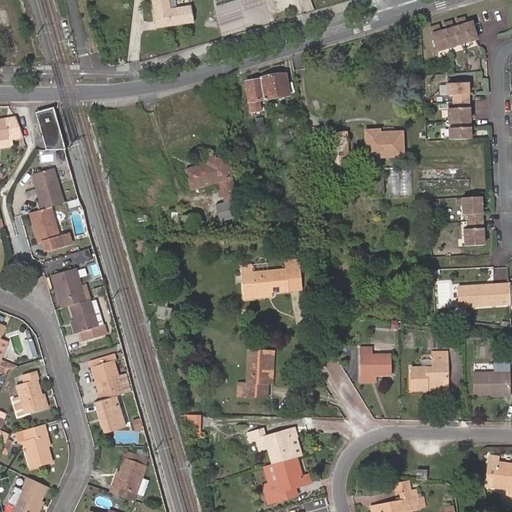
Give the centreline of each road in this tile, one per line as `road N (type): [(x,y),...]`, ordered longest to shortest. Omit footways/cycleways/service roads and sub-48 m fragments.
road 1 (tertiary): [(401,13),(180,80),(0,94)]
road 2 (residential): [(344,511),(339,497),(351,461),(382,433),(511,435)]
road 3 (residential): [(61,511),(82,457),(49,323)]
road 4 (residential): [(31,146),(7,196),(49,323)]
road 5 (residential): [(511,225),(500,64),(511,46)]
